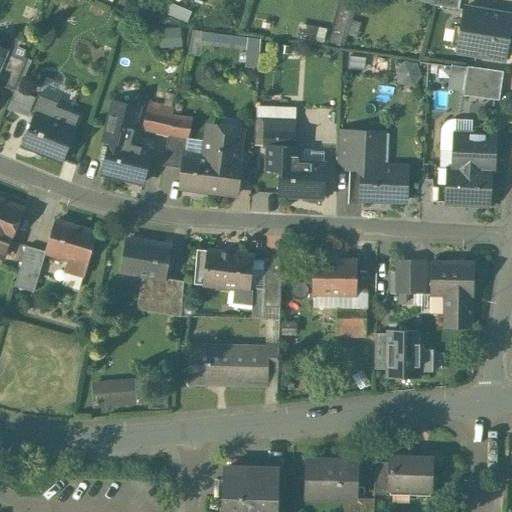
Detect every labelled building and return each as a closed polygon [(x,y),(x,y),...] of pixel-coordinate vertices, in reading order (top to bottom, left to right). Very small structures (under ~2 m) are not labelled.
[(434,0),(433,4),(458,9),(459,0),(434,0)] [(511,14),(511,13),(463,6),(456,50),(505,58),(511,14)] [(257,65),(261,37),(197,28),(196,40),(247,47),(245,63),(257,65)] [(25,58),(8,50),(0,68),(0,82),(13,88),(25,58)] [(398,60),(399,82),(420,81),(419,59),(398,60)] [(502,69),(466,65),(464,93),(497,97),(502,69)] [(36,98),(24,93),(16,112),(28,117),(36,98)] [(79,115),(56,106),(58,101),(38,94),(31,110),(36,112),(36,114),(74,128),(79,115)] [(138,107),(113,101),(103,139),(110,141),(110,140),(129,145),(138,107)] [(173,107),(148,102),(142,127),(168,134),(172,116),(173,107)] [(294,107),(258,106),(255,144),(263,145),(264,118),(294,119),(294,107)] [(36,114),(34,113),(22,144),(62,159),(74,128),(36,114)] [(191,120),(172,116),(168,134),(188,137),(191,120)] [(294,119),(264,118),(263,145),(293,146),(295,119),(294,119)] [(242,129),(220,126),(205,138),(215,149),(214,158),(227,160),(222,193),(236,194),(240,159),(238,159),(242,129)] [(352,130),(338,130),(337,169),(350,169),(350,168),(352,130)] [(404,168),(375,166),(376,131),(352,130),(350,168),(363,168),(362,198),(403,199),(404,168)] [(485,134),(453,132),(451,168),(489,170),(493,170),(494,141),(485,134)] [(188,137),(168,134),(161,165),(183,168),(185,154),(188,138),(188,137)] [(200,140),(188,138),(185,154),(214,158),(215,149),(205,138),(200,140)] [(129,145),(110,140),(110,141),(102,172),(143,182),(151,150),(129,145)] [(313,152),(283,151),(283,162),(323,163),(324,153),(312,152),(313,152)] [(185,154),(183,168),(180,187),(222,193),(227,160),(214,158),(185,154)] [(283,162),(281,162),(280,194),(322,196),(323,163),(283,162)] [(451,168),(448,168),(446,201),(488,203),(489,170),(451,168)] [(22,208),(0,198),(0,256),(2,257),(22,208)] [(95,233),(55,220),(45,252),(68,259),(64,270),(82,276),(95,233)] [(169,245),(127,239),(122,271),(163,278),(169,245)] [(45,252),(26,245),(18,272),(37,278),(45,252)] [(208,251),(198,250),(195,282),(204,283),(208,251)] [(252,255),(208,250),(208,251),(204,283),(204,284),(248,289),(251,259),(252,255)] [(265,259),(251,259),(248,289),(252,290),(252,288),(264,288),(265,259)] [(281,260),(265,259),(264,288),(263,306),(279,307),(281,260)] [(356,261),(314,260),(313,293),(355,293),(356,261)] [(473,262),(431,261),(430,294),(470,295),(472,295),(473,262)] [(422,269),(398,269),(398,292),(422,292),(422,269)] [(37,278),(18,272),(14,286),(33,292),(37,278)] [(264,288),(252,288),(252,290),(251,317),(263,318),(263,306),(264,288)] [(174,296),(146,291),(143,309),(171,314),(174,296)] [(470,295),(430,294),(445,295),(444,325),(470,325),(470,295)] [(365,309),(337,309),(337,335),(364,335),(365,309)] [(387,320),(387,331),(377,331),(378,366),(389,365),(389,375),(442,374),(441,345),(429,345),(428,318),(387,320)] [(278,344),(265,343),(265,348),(266,348),(266,370),(277,371),(278,344)] [(265,348),(191,346),(190,382),(205,382),(205,380),(224,381),(224,383),(265,384),(266,370),(266,348),(265,348)] [(132,384),(93,386),(94,407),(133,405),(132,384)] [(432,455),(390,454),(389,462),(388,490),(390,490),(430,491),(432,455)] [(355,461),(308,459),(307,489),(325,490),(324,496),(354,497),(355,461)] [(389,462),(375,461),(374,493),(390,494),(390,490),(388,490),(389,462)] [(252,468),(222,468),(220,511),(277,511),(279,469),(260,469),(252,469),(252,468)] [(373,511),(373,504),(352,503),(351,511),(373,511)]
